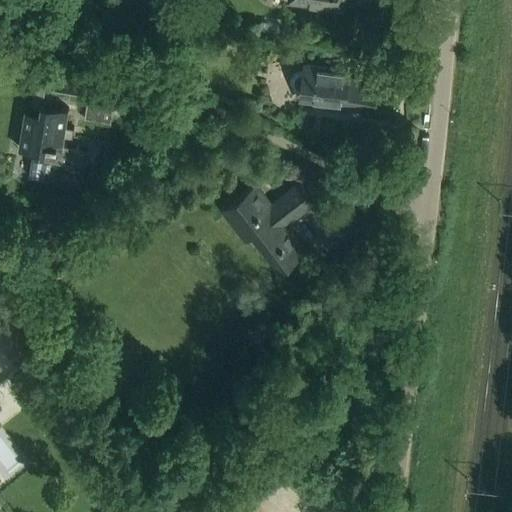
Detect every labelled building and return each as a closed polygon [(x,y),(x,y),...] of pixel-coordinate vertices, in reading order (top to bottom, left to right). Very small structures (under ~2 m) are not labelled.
[(292,78),(291,84),(294,89),(299,93),(302,94),(301,101),(368,109),(371,82),(348,79),(349,69),(305,64),(305,70),(301,70),(295,73),(292,78)] [(55,88),(85,93),(88,73),(53,67),(50,88),(55,88)] [(50,88),(33,85),(29,112),(23,111),(17,146),(31,149),(30,158),(32,158),(29,176),(81,184),(87,147),(61,143),(62,136),(72,138),(74,128),(64,127),(67,108),(52,105),(55,88),(50,88)] [(113,97),(86,93),(82,117),(109,122),(113,97)] [(246,161),(224,150),(217,164),(239,175),(246,161)] [(284,222),(311,200),(296,182),(269,203),(253,183),(221,208),(245,238),(252,233),(280,268),(284,264),(305,249),(284,222)] [(2,302),(0,303),(0,345),(11,360),(33,343),(2,302)] [(69,403),(55,415),(76,441),(90,430),(69,403)]
